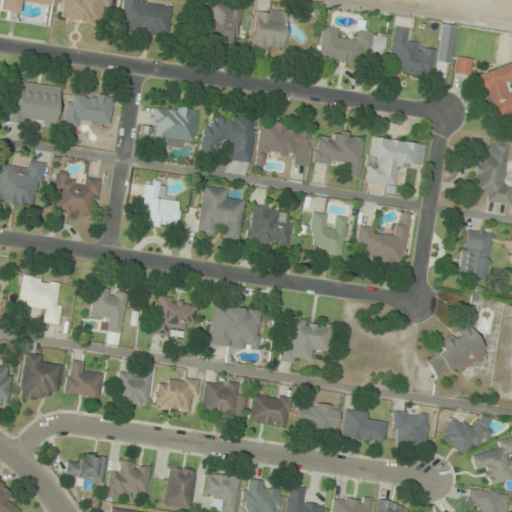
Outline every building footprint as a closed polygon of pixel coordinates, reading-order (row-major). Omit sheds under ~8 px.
[(49,5),(49,0),(0,0),(0,10),(18,12),(20,1),(49,5)] [(61,0),(59,19),(97,25),(98,16),(106,17),(108,0),(61,0)] [(121,0),(119,31),(168,35),(170,5),(140,3),(140,0),(121,0)] [(236,43),(240,6),(207,3),(207,0),(188,0),(188,2),(199,3),(195,38),(236,43)] [(264,16),(256,14),(250,47),(280,52),(287,11),(265,8),(264,16)] [(317,59),(359,64),(361,47),(383,49),(385,34),(356,31),(355,39),(336,37),(338,27),(320,26),(317,59)] [(430,76),(433,51),(415,48),(415,41),(406,40),(407,28),(392,26),(387,71),(430,76)] [(469,75),(471,58),(454,56),(452,73),(469,75)] [(476,73),(489,121),(511,114),(511,90),(509,91),(506,82),(511,79),(511,66),(511,63),(476,73)] [(60,86),(15,80),(10,122),(23,124),(24,118),(55,122),(60,86)] [(63,123),(85,126),(85,119),(110,122),(113,98),(66,92),(63,123)] [(196,108),(153,106),(151,142),(194,144),(196,108)] [(228,160),(249,162),(253,118),(204,114),(201,155),(218,156),(219,142),(229,143),(228,160)] [(254,165),(263,166),(265,151),(292,154),(291,164),(305,166),(310,127),(259,121),(254,165)] [(360,177),(364,138),(315,133),(312,161),(348,165),(347,176),(360,177)] [(424,143),(370,136),(363,180),(395,185),(398,162),(421,166),(424,143)] [(478,200),(508,204),(511,185),(501,183),(508,142),(488,138),(485,156),(475,155),(469,189),(479,191),(478,200)] [(3,166),(0,176),(0,200),(31,210),(44,164),(32,161),(29,174),(3,166)] [(99,179),(81,176),(81,178),(57,174),(51,212),(92,219),(99,179)] [(159,197),(161,182),(144,179),(140,214),(148,215),(146,225),(176,229),(180,199),(159,197)] [(224,188),(200,185),(194,235),(218,238),(238,240),(243,201),(223,198),(224,188)] [(282,219),(283,207),(249,203),(245,242),(288,247),(291,220),(282,219)] [(346,217),(334,216),(333,224),(325,223),(326,213),(311,212),(307,241),(316,242),(315,252),(341,255),(346,217)] [(400,265),(407,225),(396,223),(394,233),(357,227),(354,246),(365,248),(363,259),(400,265)] [(491,233),(462,228),(455,274),(484,279),(491,233)] [(17,306),(44,310),(42,322),(58,325),(61,301),(56,300),(59,280),(21,275),(17,306)] [(120,333),(126,291),(92,286),(88,319),(108,321),(107,331),(120,333)] [(193,329),(196,302),(155,296),(150,333),(170,336),(171,326),(193,329)] [(260,310),(212,304),(208,345),(247,349),(247,342),(256,343),(260,310)] [(290,318),(288,343),(280,343),(278,359),(309,362),(310,350),(328,352),(330,321),(290,318)] [(436,344),(441,352),(425,361),(435,377),(454,365),(457,371),(486,354),(468,325),(436,344)] [(18,397),(46,400),(47,392),(56,393),(59,365),(40,363),(41,354),(22,352),(18,397)] [(97,398),(100,374),(82,372),(83,361),(67,360),(63,394),(97,398)] [(0,401),(7,403),(10,373),(2,372),(3,361),(0,361),(0,401)] [(150,367),(140,366),(139,373),(117,371),(114,402),(147,405),(150,367)] [(152,407),(191,412),(195,379),(167,376),(166,384),(155,383),(152,407)] [(243,394),(235,394),(236,381),(202,379),(200,415),(242,417),(243,394)] [(246,421),(284,428),(290,398),(252,391),(246,421)] [(303,423),(303,430),(335,433),(338,405),(307,402),(306,408),(295,407),(294,422),(303,423)] [(340,437),(382,442),(384,422),(366,420),(366,411),(343,409),(340,437)] [(425,446),(425,411),(393,411),(393,446),(425,446)] [(438,438),(462,454),(469,444),(478,449),(491,430),(478,421),(472,430),(452,416),(438,438)] [(482,467),(487,485),(511,478),(511,471),(507,454),(511,452),(511,444),(510,437),(496,441),(498,448),(470,455),(474,470),(482,467)] [(65,475),(101,482),(105,458),(79,454),(77,463),(67,462),(65,475)] [(148,464),(119,462),(118,471),(108,470),(106,492),(145,495),(148,464)] [(188,508),(193,469),(167,467),(163,505),(188,508)] [(234,511),(236,476),(203,474),(202,495),(211,496),(210,511),(234,511)] [(278,511),(279,490),(264,489),(265,480),(243,479),(242,511),(278,511)] [(0,511),(18,511),(20,510),(6,501),(13,490),(0,481),(0,511)] [(322,511),(323,504),(305,503),(306,487),(288,485),(285,511),(322,511)] [(476,501),(474,511),(498,511),(499,511),(501,511),(503,511),(506,493),(468,489),(466,500),(476,501)] [(329,511),(368,511),(371,499),(333,493),(329,511)] [(375,511),(405,511),(407,504),(378,498),(375,511)]
